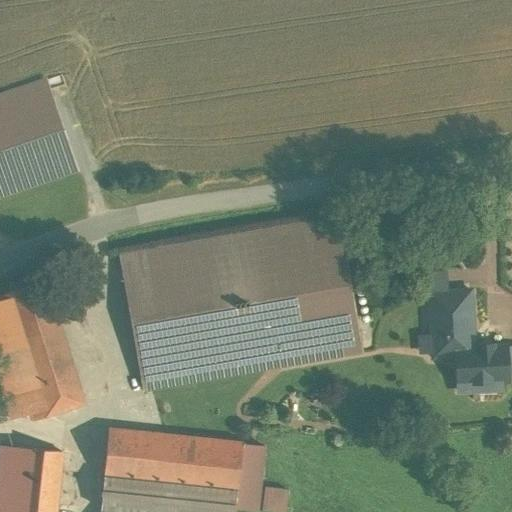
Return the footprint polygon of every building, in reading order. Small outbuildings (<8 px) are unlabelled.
[(48,76),(0,92),(0,200),(82,172),(48,76)] [(339,217),(121,256),(144,388),(362,350),(339,217)] [(44,283),(10,294),(37,380),(21,385),(32,417),(82,401),(44,283)] [(472,288),(427,291),(431,359),(454,358),(456,395),(504,392),(503,385),(511,384),(509,343),(475,345),(472,288)] [(243,443),(109,429),(105,476),(230,488),(228,499),(235,500),(242,450),(243,443)] [(55,511),(62,451),(1,444),(0,456),(0,511),(55,511)] [(318,452),(279,448),(278,454),(242,450),(235,500),(236,500),(274,504),(275,496),(286,498),(285,506),(300,508),(301,499),(313,501),(318,452)] [(230,488),(105,476),(102,507),(147,511),(234,511),(236,500),(235,500),(228,499),(230,488)] [(446,511),(447,499),(411,496),(409,511),(446,511)]
